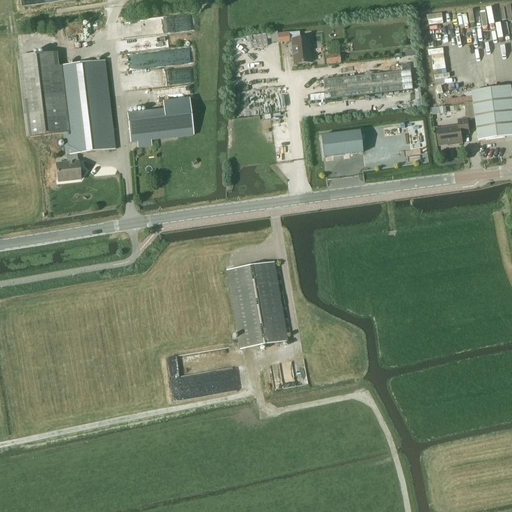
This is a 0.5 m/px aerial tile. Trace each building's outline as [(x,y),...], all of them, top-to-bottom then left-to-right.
[(506,3),(499,4),(501,19),(511,17),(511,7),(507,8),(506,3)] [(453,13),(441,14),(442,28),(453,28),(453,13)] [(66,25),(67,34),(83,33),(82,23),(66,25)] [(278,44),(289,43),(288,33),(277,35),(278,44)] [(292,48),(288,49),(289,56),(293,56),(294,65),(311,63),(308,39),(291,41),(292,48)] [(26,140),(63,134),(66,156),(67,163),(56,165),(58,181),(73,179),(73,181),(80,180),(78,162),(77,162),(76,155),(115,150),(105,62),(59,67),(57,53),(17,58),(26,140)] [(325,100),(413,91),(411,71),(403,72),(323,80),(325,100)] [(478,142),(511,137),(511,92),(511,87),(472,92),(472,93),(472,97),(473,102),(478,142)] [(130,143),(194,136),(189,99),(163,103),(164,111),(127,115),(130,143)] [(473,104),(465,105),(467,120),(475,119),(473,104)] [(459,127),(437,130),(439,147),(453,145),(462,144),(461,135),(469,134),(467,120),(458,121),(459,127)] [(408,142),(419,141),(419,130),(408,131),(408,142)] [(360,132),(320,137),(323,158),(362,153),(360,132)] [(240,350),(287,342),(274,263),(226,271),(240,350)] [(169,358),(170,377),(196,376),(195,357),(169,358)]
